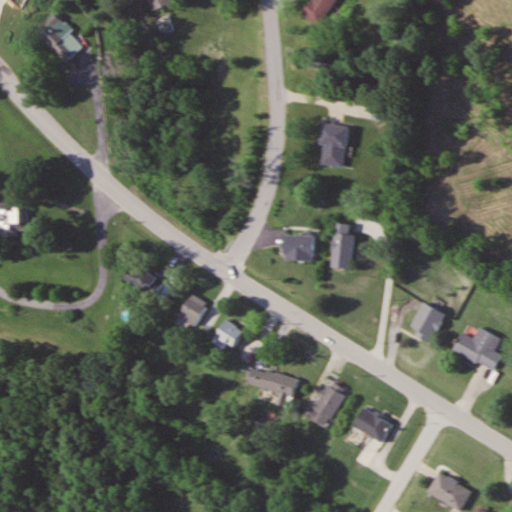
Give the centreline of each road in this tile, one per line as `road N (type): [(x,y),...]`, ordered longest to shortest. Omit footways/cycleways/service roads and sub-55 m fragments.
road 1 (residential): [(0,77),(82,163),(172,237),(511,451)]
road 2 (residential): [(231,275),(265,202),(274,156),(267,0)]
road 3 (residential): [(442,407),(379,511)]
